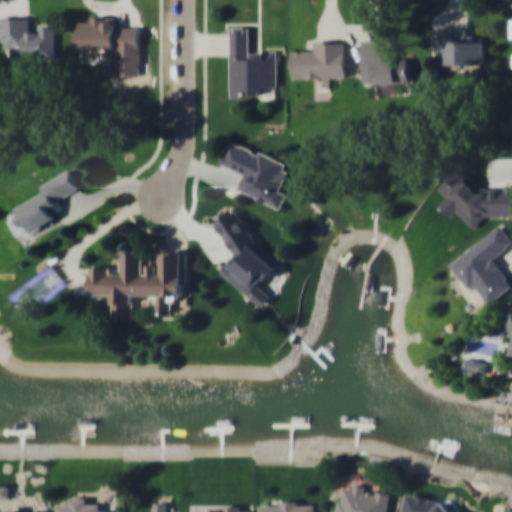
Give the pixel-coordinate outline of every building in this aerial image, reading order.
[(0,15),(1,45),(11,45),(11,60),(55,59),(55,25),(31,25),(31,15),(0,15)] [(78,47),(141,47),(141,26),(119,26),(119,16),(78,16),(78,47)] [(231,96),(264,96),(264,86),(279,86),(279,48),(250,48),(250,25),(231,25),(231,96)] [(473,27),(431,27),(431,55),(440,55),(440,64),(484,64),(484,37),(473,37),(473,27)] [(293,50),(293,78),(347,77),(347,39),(314,40),(314,50),(293,50)] [(365,52),(365,83),(410,83),(410,52),(365,52)] [(291,163),(232,137),(221,162),(244,171),(236,188),(282,208),(290,190),(280,186),(291,163)] [(80,187),(69,168),(39,185),(43,192),(14,208),(28,232),(63,212),(56,200),(80,187)] [(450,262),(471,290),(477,286),(490,303),(511,285),(511,281),(494,257),(511,243),(511,236),(502,223),(450,262)] [(187,251),(162,250),(162,259),(147,259),(148,251),(125,250),(124,272),(110,271),(110,265),(90,265),(89,293),(113,294),(112,317),(133,318),(134,295),(157,296),(156,312),(173,312),(173,294),(185,294),(187,251)] [(511,302),(502,307),(511,333),(508,353),(511,354),(511,302)] [(489,360),(465,357),(464,368),(488,371),(489,360)] [(391,511),(395,489),(353,483),(352,490),(341,488),(337,511),(391,511)] [(403,511),(461,511),(458,509),(454,508),(445,499),(409,490),(403,511)] [(259,499),(259,511),(318,511),(318,499),(259,499)]
